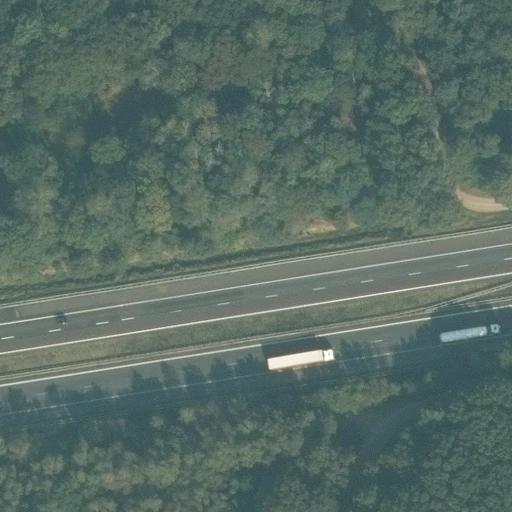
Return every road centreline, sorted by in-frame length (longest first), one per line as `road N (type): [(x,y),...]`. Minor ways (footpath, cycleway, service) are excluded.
road 1 (motorway): [(511,258),(0,338)]
road 2 (motorway): [(0,400),(511,320)]
road 3 (track): [(404,415),(0,475)]
road 4 (unclassified): [(333,511),(404,415),(511,382)]
road 5 (unclassified): [(423,78),(442,183),(474,205),(511,201)]
